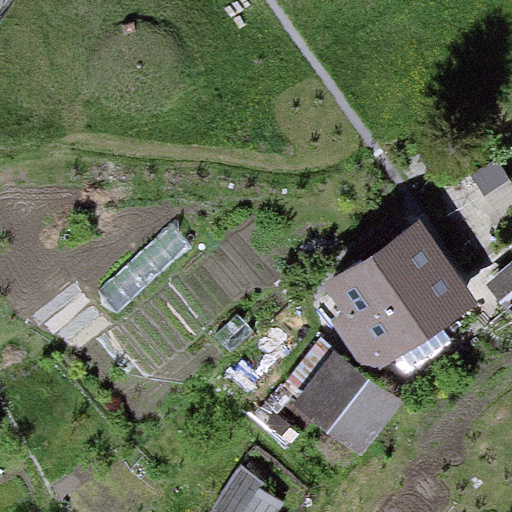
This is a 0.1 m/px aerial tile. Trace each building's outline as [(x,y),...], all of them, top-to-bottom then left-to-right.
[(471,298),(421,216),(359,256),(359,274),(326,305),(368,365),(471,298)] [(199,253),(174,227),(112,287),(137,313),(199,253)] [(511,260),(486,282),(511,312),(511,260)] [(408,402),(340,357),(308,406),(376,450),(408,402)] [(294,511),(299,504),(240,469),(214,511),(294,511)]
